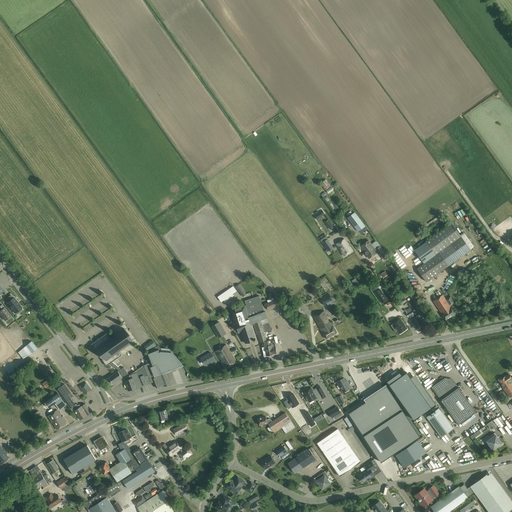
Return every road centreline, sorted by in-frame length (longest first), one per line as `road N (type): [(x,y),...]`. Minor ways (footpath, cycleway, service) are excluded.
road 1 (tertiary): [(118,412),(0,254)]
road 2 (primary): [(229,382),(419,344)]
road 3 (unclassified): [(230,462),(313,501),(399,482)]
road 4 (primary): [(0,475),(118,412)]
